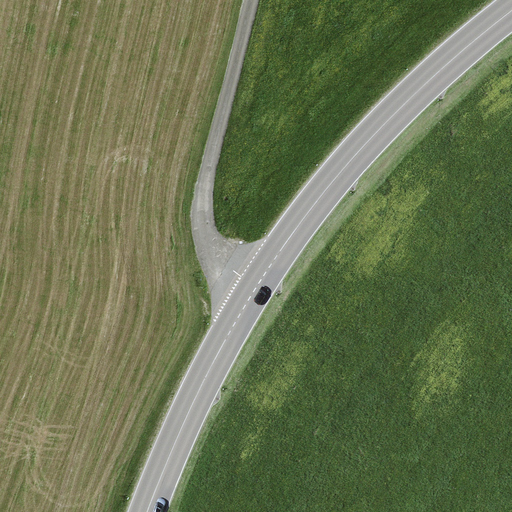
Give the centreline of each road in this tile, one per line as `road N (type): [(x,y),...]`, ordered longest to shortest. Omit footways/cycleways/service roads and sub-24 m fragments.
road 1 (primary): [(147,511),(228,332),(284,244),(384,123),(511,10)]
road 2 (track): [(255,287),(215,254),(202,223),(250,0)]
